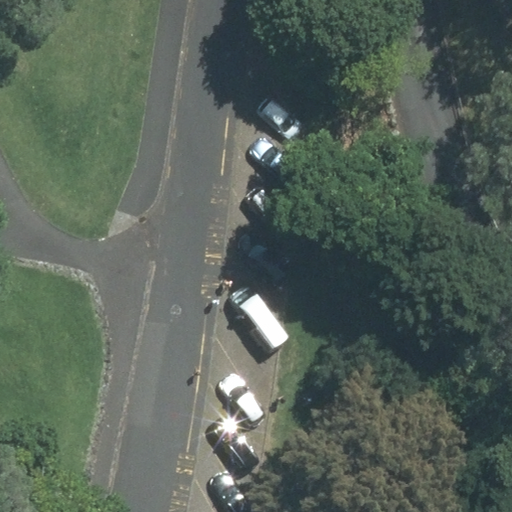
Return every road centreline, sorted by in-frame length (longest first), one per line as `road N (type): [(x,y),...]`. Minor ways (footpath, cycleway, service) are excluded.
road 1 (unclassified): [(146,511),(235,0)]
road 2 (unclassified): [(406,0),(423,123),(439,170),(511,297)]
